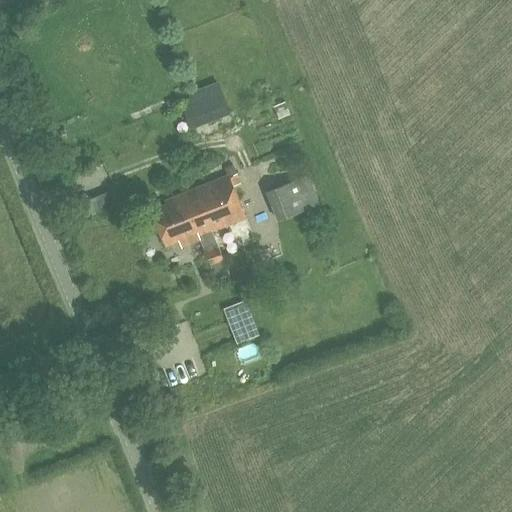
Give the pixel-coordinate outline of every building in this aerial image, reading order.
[(181,104),(190,127),(229,112),(218,84),(188,95),(190,101),(181,104)] [(196,188),(213,230),(246,217),(229,175),(196,188)] [(265,190),(276,219),(312,205),(300,176),(265,190)] [(213,230),(196,188),(167,200),(169,203),(153,210),(167,245),(198,233),(215,277),(229,272),(213,230)] [(109,207),(119,203),(113,189),(104,193),(109,207)] [(227,312),(233,335),(253,330),(247,307),(227,312)] [(66,502),(66,511),(86,511),(87,502),(66,502)]
